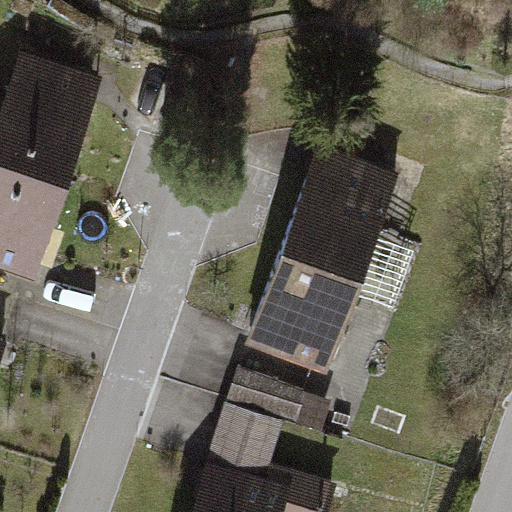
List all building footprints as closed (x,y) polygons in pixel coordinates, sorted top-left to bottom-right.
[(21,45),(0,105),(0,151),(72,176),(107,74),(21,45)] [(206,61),(179,53),(161,106),(189,115),(206,61)] [(310,135),(275,237),(361,266),(396,164),(310,135)] [(0,151),(0,265),(37,278),(72,176),(0,151)] [(275,237),(240,339),(326,368),(361,266),(275,237)] [(0,339),(0,379),(12,344),(0,339)] [(239,369),(228,403),(281,419),(321,431),(331,396),(239,369)] [(328,511),(338,480),(269,460),(281,419),(228,403),(196,511),(328,511)]
